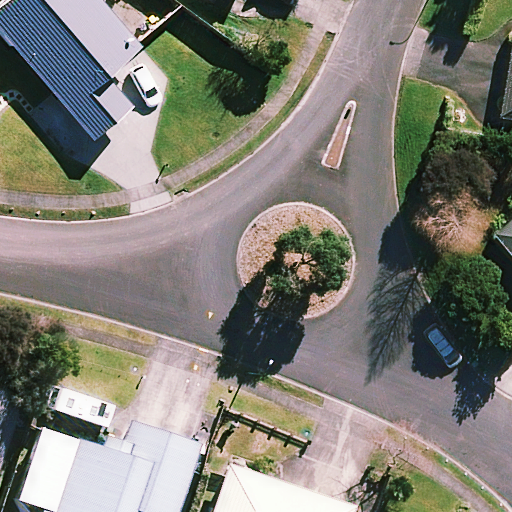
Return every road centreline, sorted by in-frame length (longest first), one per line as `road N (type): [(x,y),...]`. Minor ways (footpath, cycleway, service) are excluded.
road 1 (residential): [(0,249),(121,264),(207,263)]
road 2 (residential): [(357,321),(303,349),(262,344),(216,303),(207,263)]
road 3 (residential): [(324,185),(390,0)]
road 4 (residential): [(357,321),(511,442)]
road 5 (residential): [(207,263),(219,221),(250,190),(298,179),(324,185)]
road 6 (residential): [(324,185),(347,199),(374,239),(376,282),(357,321)]
